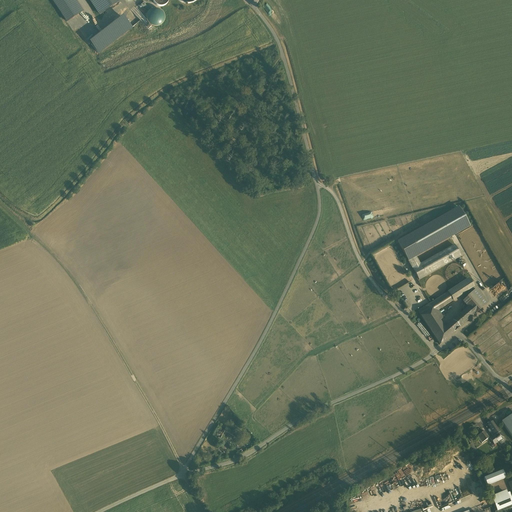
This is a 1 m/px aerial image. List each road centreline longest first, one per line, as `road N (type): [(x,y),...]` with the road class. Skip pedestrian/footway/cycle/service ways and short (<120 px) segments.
road 1 (residential): [(183,472),(237,460),(312,412),(413,367),(457,332),(501,382)]
road 2 (track): [(203,511),(109,335),(65,268),(0,202)]
road 3 (residential): [(316,185),(312,234),(183,472)]
road 4 (track): [(316,185),(338,202),(375,286),(434,351)]
road 5 (residential): [(316,185),(281,50),(257,9)]
